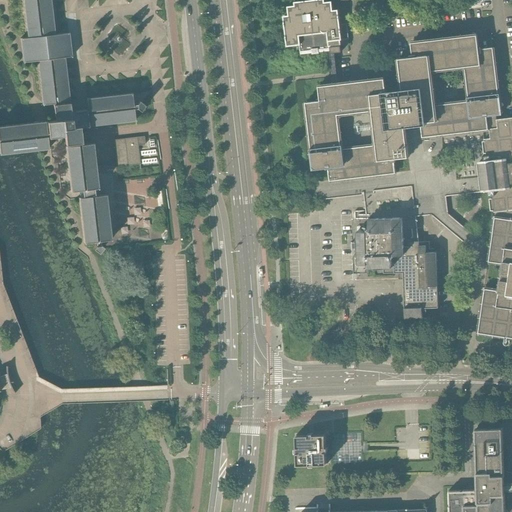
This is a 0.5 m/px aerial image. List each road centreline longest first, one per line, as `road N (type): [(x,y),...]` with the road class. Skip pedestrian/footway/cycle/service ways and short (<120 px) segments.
road 1 (secondary): [(190,0),(212,187),(221,393)]
road 2 (secondary): [(247,340),(214,0)]
road 3 (tertiary): [(247,394),(511,388)]
road 4 (tertiary): [(511,384),(305,381)]
